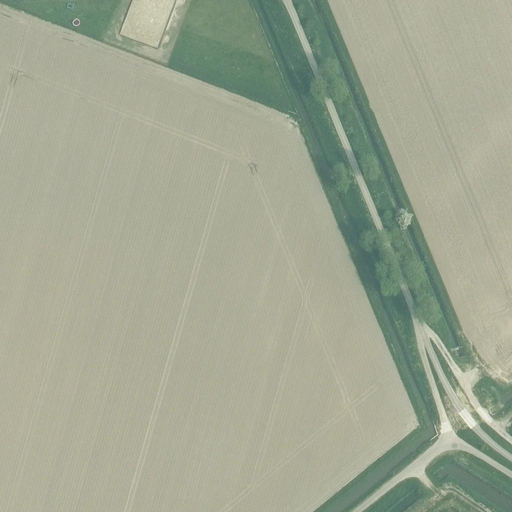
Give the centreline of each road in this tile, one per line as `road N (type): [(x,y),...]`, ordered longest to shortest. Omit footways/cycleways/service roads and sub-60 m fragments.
road 1 (unclassified): [(410,306),(284,0)]
road 2 (unclassified): [(511,459),(457,405),(410,306)]
road 3 (track): [(511,442),(484,420),(420,331)]
road 4 (unclassified): [(410,306),(449,438)]
